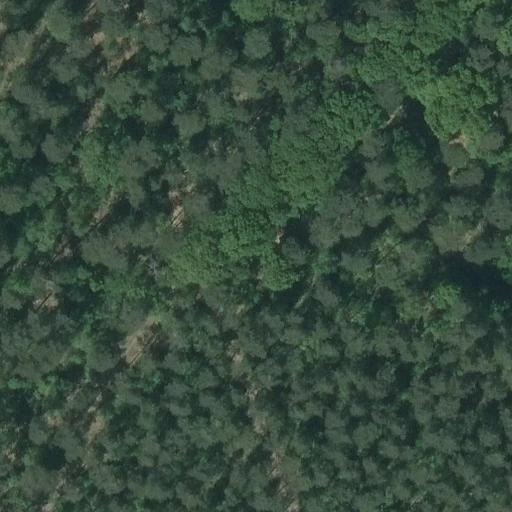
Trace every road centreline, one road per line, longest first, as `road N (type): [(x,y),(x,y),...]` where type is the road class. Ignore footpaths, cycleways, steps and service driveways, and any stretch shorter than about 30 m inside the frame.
road 1 (track): [(424,0),(183,266),(105,383),(46,511)]
road 2 (track): [(117,0),(148,145),(287,511)]
